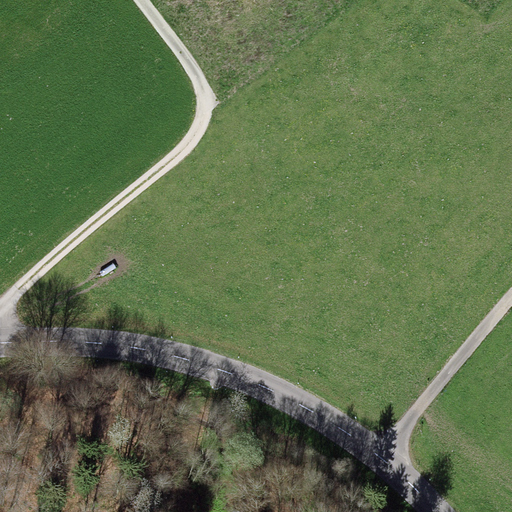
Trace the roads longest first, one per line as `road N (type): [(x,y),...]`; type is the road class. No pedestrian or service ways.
road 1 (tertiary): [(0,345),(144,351),(255,386),(376,455),(436,511)]
road 2 (track): [(139,0),(196,76),(201,119),(168,162),(57,253),(0,315)]
